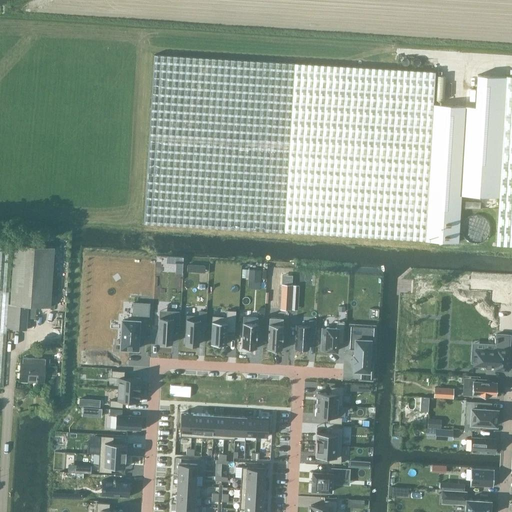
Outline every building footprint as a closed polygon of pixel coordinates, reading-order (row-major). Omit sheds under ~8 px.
[(153,50),(143,220),(156,221),(462,238),(465,190),(498,192),(505,72),(476,70),(475,85),(469,85),(467,101),(434,99),(436,65),(153,50)] [(497,248),(511,248),(511,77),(506,77),(497,248)] [(490,230),(490,229),(490,227),(489,224),(487,221),(485,219),(483,218),(481,217),(478,216),(475,216),(473,217),(470,218),(467,220),(465,223),(464,225),(464,227),(463,230),(464,233),(465,235),(466,237),(468,239),(470,241),(472,242),(473,242),(477,243),(479,243),(481,242),(483,241),(485,239),(487,238),(489,235),(489,233),(490,230)] [(0,386),(3,387),(7,328),(26,329),(27,318),(36,318),(36,306),(28,306),(8,304),(12,244),(12,240),(0,238),(0,386)] [(12,244),(8,304),(28,306),(36,306),(49,307),(52,246),(12,244)] [(248,269),(248,277),(260,278),(260,270),(248,269)] [(281,284),(280,308),(290,308),(291,284),(281,284)] [(120,347),(136,348),(138,320),(137,320),(138,314),(148,315),(148,303),(132,302),(131,320),(122,319),(120,347)] [(212,316),(210,343),(225,344),(226,330),(234,331),(235,311),(227,310),(226,317),(212,316)] [(159,318),(158,342),(172,342),(173,324),(179,324),(180,312),(173,311),(172,318),(159,318)] [(186,315),(184,343),(198,344),(199,328),(205,328),(206,311),(199,311),(199,316),(186,315)] [(258,317),(244,316),(242,348),(256,348),(257,340),(258,340),(258,330),(257,330),(258,317)] [(269,342),(269,349),(282,350),(283,341),(283,332),(284,318),(270,318),(269,342)] [(295,324),(294,346),(308,347),(309,331),(315,331),(315,320),(309,320),(309,325),(295,324)] [(322,330),(320,350),(325,351),(325,352),(336,352),(337,341),(343,341),(344,323),(337,323),(336,329),(326,329),(326,330),(322,330)] [(349,338),(348,349),(354,349),(353,371),(359,371),(359,378),(371,379),(372,362),(368,361),(369,340),(373,340),(374,326),(363,325),(362,339),(349,338)] [(474,349),(473,365),(494,366),(494,370),(508,371),(510,335),(496,334),(495,350),(474,349)] [(33,358),(23,357),(23,363),(20,363),(19,380),(32,381),(32,379),(44,380),(45,364),(45,359),(33,358)] [(118,389),(139,390),(140,378),(124,377),(124,371),(111,370),(111,377),(119,377),(118,389)] [(463,387),(463,394),(472,395),(472,394),(478,394),(478,395),(489,396),(489,395),(495,395),(496,395),(497,382),(496,382),(488,382),(489,380),(477,379),(477,381),(473,381),(472,388),(463,387)] [(337,405),(337,406),(342,406),(343,387),(330,387),(330,393),(317,392),(316,404),(337,405)] [(434,387),(433,397),(452,398),(453,388),(434,387)] [(139,390),(118,389),(117,400),(110,400),(109,406),(122,407),(123,401),(139,402),(139,390)] [(464,423),(464,429),(479,430),(479,424),(496,425),(497,410),(490,409),(491,403),(489,403),(473,402),(465,402),(465,408),(471,408),(470,424),(464,423)] [(337,417),(337,406),(337,405),(316,404),(315,416),(328,416),(328,423),(341,423),(341,417),(337,417)] [(110,408),(109,415),(116,415),(116,429),(140,430),(140,416),(122,415),(122,409),(110,408)] [(180,436),(191,437),(192,413),(181,412),(180,436)] [(191,437),(202,437),(203,414),(192,413),(191,437)] [(202,437),(212,438),(214,414),(203,414),(202,437)] [(212,438),(223,439),(224,415),(214,414),(212,438)] [(234,439),(235,435),(234,435),(235,416),(224,415),(223,439),(234,439)] [(235,435),(245,435),(246,416),(235,416),(234,435),(235,435)] [(245,435),(256,436),(257,417),(246,416),(245,435)] [(257,417),(256,436),(267,436),(268,417),(257,417)] [(427,428),(439,429),(440,420),(427,419),(427,428)] [(316,444),(342,445),(343,427),(330,427),(329,433),(316,432),(316,444)] [(435,435),(435,437),(451,438),(452,430),(439,429),(427,428),(426,428),(425,434),(435,435)] [(99,454),(125,455),(126,443),(113,443),(113,436),(100,436),(99,454)] [(495,439),(471,437),(470,451),(494,453),(495,439)] [(342,445),(316,444),(315,456),(328,457),(328,463),(341,463),(342,445)] [(125,455),(99,454),(98,472),(111,472),(111,466),(125,467),(125,455)] [(177,474),(196,475),(197,464),(178,463),(177,474)] [(68,464),(67,472),(90,473),(90,465),(68,464)] [(241,477),(265,479),(265,468),(241,467),(241,477)] [(312,471),(311,490),(331,491),(332,476),(349,477),(349,469),(331,468),(331,472),(312,471)] [(471,468),(470,485),(492,486),(492,487),(493,487),(494,469),(493,469),(493,470),(471,468)] [(196,485),(196,475),(177,474),(177,484),(196,485)] [(63,476),(62,492),(80,493),(81,477),(63,476)] [(240,488),(264,489),(265,479),(241,477),(240,488)] [(101,494),(101,495),(129,496),(130,481),(115,481),(115,480),(113,480),(102,480),(103,480),(102,494),(101,494)] [(440,482),(439,489),(463,490),(464,483),(440,482)] [(195,496),(200,497),(201,485),(196,485),(177,484),(176,495),(195,496)] [(390,486),(390,494),(407,496),(407,487),(390,486)] [(240,498),(263,500),(264,489),(240,488),(240,498)] [(466,492),(442,490),(441,503),(465,504),(464,511),(489,511),(491,500),(466,499),(466,492)] [(195,506),(195,496),(176,495),(176,505),(195,506)] [(244,509),(263,510),(263,500),(240,498),(239,509),(244,509)] [(363,507),(364,499),(347,498),(347,506),(363,507)] [(309,511),(336,511),(337,500),(324,500),(323,506),(310,505),(310,507),(309,511)] [(95,511),(121,511),(122,510),(109,509),(109,503),(96,502),(95,511)]
